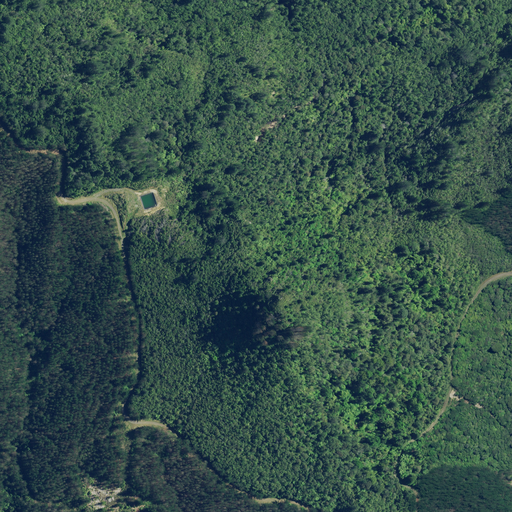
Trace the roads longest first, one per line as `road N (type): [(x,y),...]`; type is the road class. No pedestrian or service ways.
road 1 (track): [(297,511),(141,435),(133,223),(99,182),(0,129)]
road 2 (track): [(511,284),(484,291),(436,422),(399,463),(414,511)]
